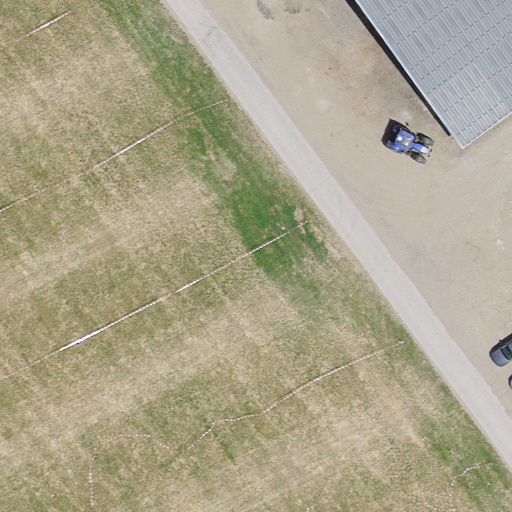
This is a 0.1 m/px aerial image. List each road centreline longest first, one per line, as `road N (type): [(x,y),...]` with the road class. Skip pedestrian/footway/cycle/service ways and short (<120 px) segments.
road 1 (track): [(511,453),(180,0)]
road 2 (track): [(511,150),(367,256)]
